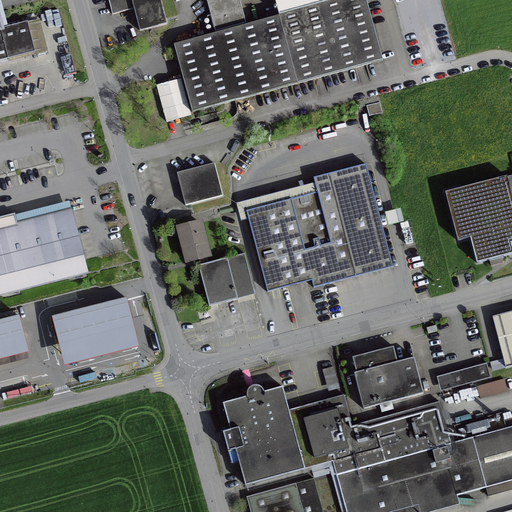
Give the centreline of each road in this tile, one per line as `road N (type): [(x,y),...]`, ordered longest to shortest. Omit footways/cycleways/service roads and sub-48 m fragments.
road 1 (residential): [(182,372),(78,0)]
road 2 (residential): [(182,372),(511,286)]
road 3 (residential): [(0,418),(182,372)]
road 4 (residential): [(219,511),(182,372)]
